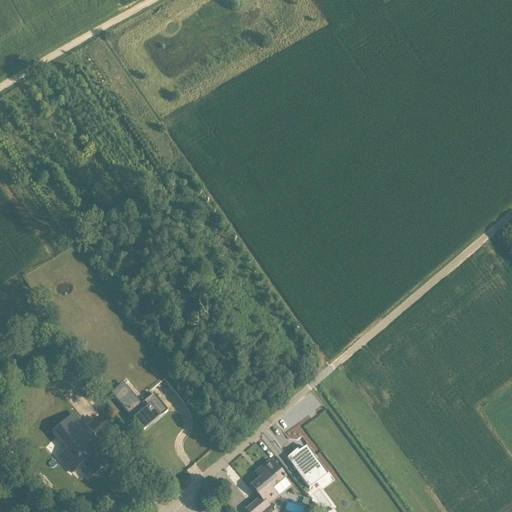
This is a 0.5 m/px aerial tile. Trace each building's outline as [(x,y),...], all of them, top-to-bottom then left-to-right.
[(126,381),(112,392),(146,431),(171,409),(157,393),(146,403),(126,381)] [(108,463),(94,447),(98,443),(89,432),(70,448),(73,452),(61,462),(71,474),(84,463),(94,475),(108,463)] [(306,448),(298,454),(297,455),(288,462),(293,468),(309,490),(310,489),(308,487),(325,474),(306,448)] [(268,508),(269,507),(279,499),(293,487),(286,479),(271,461),(261,470),(266,476),(251,488),(260,499),(268,508)] [(273,511),(269,507),(268,508),(260,499),(246,511),(273,511)] [(45,511),(35,502),(30,507),(34,511),(45,511)]
